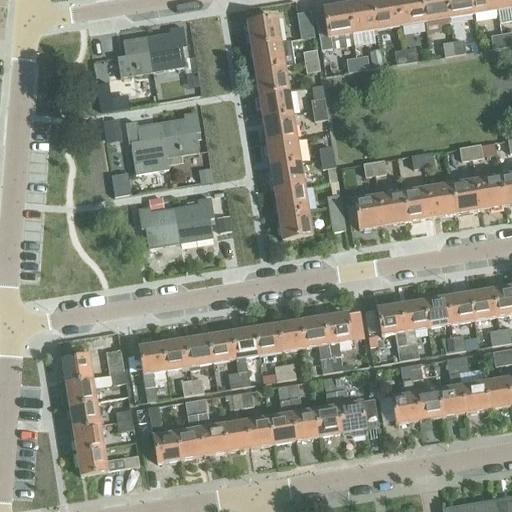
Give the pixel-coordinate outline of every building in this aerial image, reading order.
[(393,0),(372,4),(376,33),(400,29),(395,0),(393,0)] [(395,0),(400,29),(424,25),(420,0),(395,0)] [(420,0),(424,25),(448,21),(444,0),(420,0)] [(444,0),(448,21),(473,17),(469,0),(444,0)] [(469,0),(473,17),(497,14),(494,0),(469,0)] [(498,23),(511,21),(511,0),(494,0),(497,14),(498,23)] [(333,53),(331,41),(352,37),(347,7),(337,9),(337,4),(323,7),(324,11),(323,11),(324,19),(316,21),(321,54),(333,53)] [(347,7),(352,37),(376,33),(372,4),(347,7)] [(310,16),(297,18),(301,43),(314,40),(310,16)] [(277,22),(247,26),(251,51),(281,46),(277,22)] [(170,37),(148,41),(153,76),(168,73),(168,69),(185,66),(182,51),(186,51),(183,31),(169,33),(170,37)] [(511,49),(511,39),(511,36),(501,38),(503,51),(511,49)] [(491,40),(493,53),(503,51),(501,38),(491,40)] [(126,65),(118,66),(119,77),(138,74),(138,78),(153,76),(148,41),(123,45),(126,65)] [(465,57),(463,44),(452,46),(454,59),(465,57)] [(293,69),(289,45),(281,46),(251,51),(255,75),(285,70),(293,69)] [(443,48),(445,60),(454,59),(452,46),(443,48)] [(416,65),(414,52),(404,54),(406,67),(416,65)] [(380,53),(369,55),(372,72),(383,71),(380,53)] [(394,56),(396,68),(406,67),(404,54),(394,56)] [(316,55),(303,57),(305,67),(318,65),(316,55)] [(368,73),(366,60),(356,62),(358,75),(368,73)] [(346,63),(348,76),(358,75),(356,62),(346,63)] [(307,77),(319,75),(318,65),(305,67),(307,77)] [(259,99),(288,94),(285,70),(255,75),(259,99)] [(108,86),(96,88),(101,115),(113,114),(108,86)] [(263,123),(292,118),(288,94),(259,99),(263,123)] [(324,103),(311,105),(313,115),(326,113),(324,103)] [(314,125),(327,123),(326,113),(313,115),(314,125)] [(199,136),(196,116),(183,118),(184,123),(161,126),(167,162),(199,157),(196,137),(199,136)] [(266,147),(296,142),(292,118),(263,123),(266,147)] [(119,125),(106,126),(109,143),(122,141),(119,125)] [(137,125),(125,127),(128,148),(131,147),(136,179),(169,173),(167,162),(161,126),(137,130),(137,125)] [(270,171),(300,166),(296,142),(266,147),(270,171)] [(482,162),(480,150),(470,151),(472,164),(482,162)] [(332,151),(319,153),(321,163),(333,161),(332,151)] [(460,153),(462,166),(472,164),(470,151),(460,153)] [(434,170),(432,158),(421,159),(424,172),(434,170)] [(412,161),(414,173),(424,172),(421,159),(412,161)] [(326,174),(328,186),(337,185),(333,161),(321,163),(323,174),(326,174)] [(386,178),(384,165),(373,167),(375,180),(386,178)] [(274,195),(304,190),(300,166),(270,171),(274,195)] [(363,168),(365,181),(375,180),(373,167),(363,168)] [(211,172),(199,174),(201,187),(213,185),(211,172)] [(511,208),(511,179),(499,181),(504,210),(511,208)] [(504,210),(499,181),(475,185),(480,214),(504,210)] [(480,214),(475,185),(451,190),(456,218),(480,214)] [(278,221),(308,216),(304,190),(274,195),(278,221)] [(456,218),(451,190),(427,194),(432,222),(456,218)] [(432,222),(427,194),(403,198),(408,226),(432,222)] [(408,226),(403,198),(379,202),(384,230),(408,226)] [(339,199),(327,201),(329,213),(341,211),(339,199)] [(162,200),(149,202),(150,215),(164,213),(162,200)] [(197,204),(198,208),(174,212),(181,248),(213,243),(210,223),(214,222),(211,202),(197,204)] [(354,206),(359,234),(384,230),(379,202),(354,206)] [(150,216),(149,211),(138,213),(141,233),(145,233),(148,253),(181,248),(174,212),(150,216)] [(333,236),(345,234),(341,211),(329,213),(333,236)] [(282,244),(312,239),(308,216),(278,221),(282,244)] [(229,219),(216,221),(219,237),(232,234),(229,219)] [(511,290),(493,293),(497,320),(500,334),(509,333),(508,329),(511,328),(511,290)] [(470,297),(474,324),(497,320),(493,293),(470,297)] [(447,301),(451,328),(474,324),(470,297),(447,301)] [(423,304),(428,332),(451,328),(447,301),(423,304)] [(400,308),(405,335),(428,332),(423,304),(400,308)] [(377,312),(381,339),(395,337),(399,365),(410,363),(407,349),(405,335),(400,308),(377,312)] [(342,374),(338,346),(363,342),(360,320),(348,322),(347,317),(324,320),(333,376),(342,374)] [(306,358),(319,356),(323,377),(333,376),(324,320),(301,324),(305,352),(306,358)] [(277,328),(282,355),(305,352),(301,324),(277,328)] [(254,332),(259,359),(282,355),(277,328),(254,332)] [(250,389),(245,361),(259,359),(254,332),(231,335),(236,363),(238,377),(240,391),(250,389)] [(511,347),(509,333),(500,334),(502,348),(511,347)] [(489,336),(492,350),(502,348),(500,334),(489,336)] [(208,339),(212,367),(236,363),(231,335),(208,339)] [(185,343),(189,370),(212,367),(208,339),(185,343)] [(465,354),(463,340),(453,341),(456,356),(465,354)] [(443,343),(446,358),(456,356),(453,341),(443,343)] [(162,347),(166,374),(189,370),(185,343),(162,347)] [(157,404),(152,376),(166,374),(162,347),(138,351),(139,356),(127,358),(130,377),(142,375),(147,406),(157,404)] [(419,362),(417,347),(407,349),(410,363),(419,362)] [(511,367),(511,352),(503,354),(505,369),(511,367)] [(120,354),(105,356),(109,380),(124,377),(120,354)] [(493,356),(495,370),(505,369),(503,354),(493,356)] [(89,359),(61,363),(65,387),(93,382),(89,359)] [(469,375),(466,360),(457,362),(459,377),(469,375)] [(447,364),(449,378),(459,377),(457,362),(447,364)] [(296,382),(294,368),(284,369),(287,384),(296,382)] [(420,368),(411,369),(413,384),(423,382),(420,368)] [(275,371),(277,385),(287,384),(284,369),(275,371)] [(391,401),(396,429),(420,425),(415,397),(413,384),(411,369),(401,371),(405,399),(391,401)] [(111,389),(126,387),(124,377),(109,380),(111,389)] [(228,378),(230,392),(240,391),(238,377),(228,378)] [(366,438),(365,433),(366,433),(361,406),(348,408),(343,380),(334,382),(342,437),(351,436),(352,440),(366,438)] [(69,410),(97,405),(93,382),(65,387),(69,410)] [(324,383),(328,411),(315,413),(319,441),(342,437),(334,382),(324,383)] [(511,409),(508,382),(484,386),(489,413),(511,409)] [(204,397),(202,383),(192,385),(194,398),(204,397)] [(182,386),(184,400),(194,398),(192,385),(182,386)] [(489,413),(484,386),(461,390),(466,417),(489,413)] [(302,415),(297,388),(287,389),(296,445),(319,441),(315,413),(302,415)] [(278,391),(282,418),(269,421),(273,448),(296,445),(287,389),(278,391)] [(466,417),(461,390),(438,393),(443,421),(466,417)] [(443,421),(438,393),(415,397),(420,425),(443,421)] [(253,410),(251,395),(241,397),(243,411),(253,410)] [(231,398),(233,413),(243,411),(241,397),(231,398)] [(209,430),(205,403),(195,404),(204,459),(227,456),(222,428),(209,430)] [(185,406),(190,434),(176,436),(180,463),(204,459),(195,404),(185,406)] [(97,405),(69,410),(73,433),(100,428),(97,405)] [(158,410),(148,412),(157,467),(180,463),(176,436),(163,438),(158,410)] [(130,414),(116,416),(117,425),(132,423),(130,414)] [(273,448),(269,421),(245,424),(250,452),(273,448)] [(119,436),(133,433),(132,423),(117,425),(119,436)] [(222,428),(227,456),(250,452),(245,424),(222,428)] [(76,456),(104,451),(100,428),(73,433),(76,456)] [(140,470),(139,459),(106,464),(104,451),(76,456),(80,480),(140,470)] [(511,511),(511,501),(494,504),(495,511),(511,511)]
